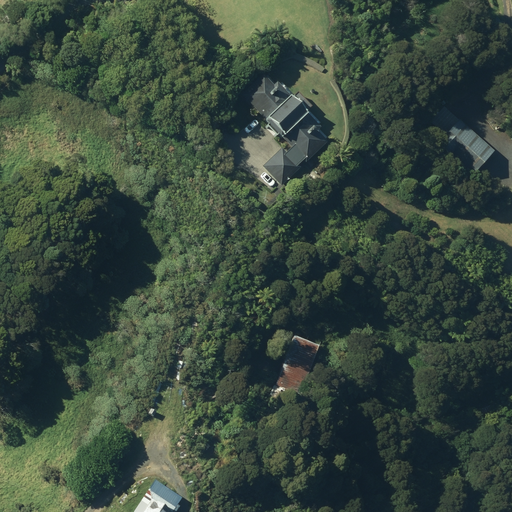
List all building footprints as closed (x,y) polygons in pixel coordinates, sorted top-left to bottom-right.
[(261,169),(279,188),(326,144),(315,133),(319,129),(304,114),(310,109),(296,95),(291,100),(276,84),(272,88),(262,77),(240,97),(265,122),(264,124),(282,142),(283,141),(291,150),(285,155),(280,150),(261,169)] [(434,148),(469,180),(492,154),(457,123),(434,148)] [(309,181),(314,186),(319,181),(314,175),(309,181)] [(272,387),(297,396),(316,346),(290,336),(272,387)] [(474,408),(477,416),(492,411),(488,403),(474,408)] [(170,511),(175,505),(176,496),(153,481),(132,511),(170,511)]
